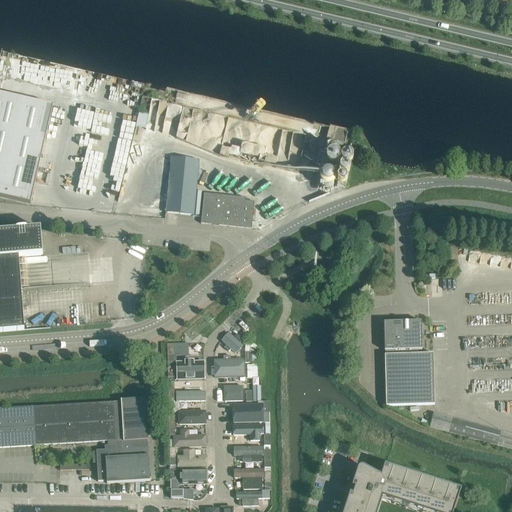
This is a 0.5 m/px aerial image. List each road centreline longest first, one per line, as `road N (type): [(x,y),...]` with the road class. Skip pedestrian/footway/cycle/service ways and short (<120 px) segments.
road 1 (residential): [(225,326),(209,349),(215,488),(205,503),(11,502)]
road 2 (tertiary): [(511,188),(435,182),(368,194),(243,257)]
road 3 (tertiary): [(0,343),(138,330),(243,257)]
road 4 (secondary): [(253,0),(511,61)]
road 5 (unclassified): [(243,257),(212,235),(0,214)]
road 6 (secondary): [(511,42),(333,0)]
